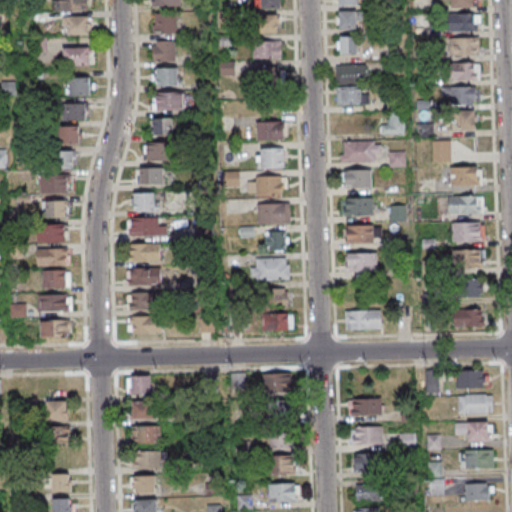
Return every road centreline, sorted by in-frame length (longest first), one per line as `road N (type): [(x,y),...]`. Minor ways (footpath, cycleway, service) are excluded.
road 1 (residential): [(108,511),(101,231),(126,104),(125,0)]
road 2 (residential): [(331,511),(313,0)]
road 3 (residential): [(511,349),(0,361)]
